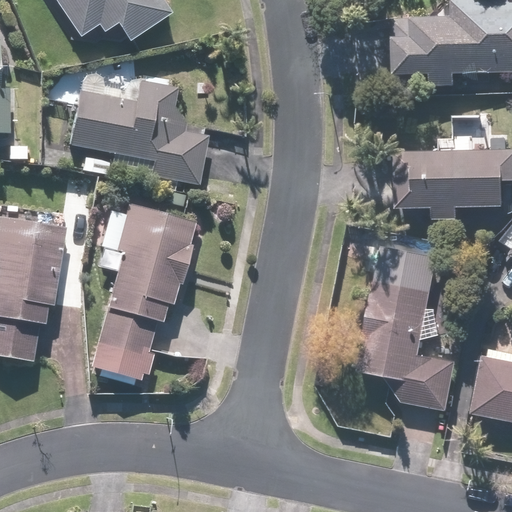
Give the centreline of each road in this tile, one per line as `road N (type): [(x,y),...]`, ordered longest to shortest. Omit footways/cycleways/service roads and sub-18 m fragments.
road 1 (residential): [(246,467),(292,206),(296,49),(281,0)]
road 2 (residential): [(246,467),(114,450),(29,459),(0,473)]
road 3 (residential): [(460,511),(246,467)]
